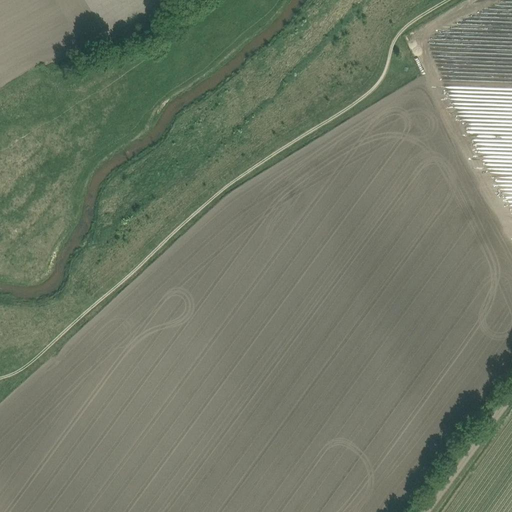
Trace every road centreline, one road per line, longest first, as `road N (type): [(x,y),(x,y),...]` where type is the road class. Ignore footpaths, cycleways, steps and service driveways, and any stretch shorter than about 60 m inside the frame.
road 1 (track): [(448,0),(403,27),(367,94),(238,175),(35,360),(0,377)]
road 2 (track): [(433,511),(511,401)]
